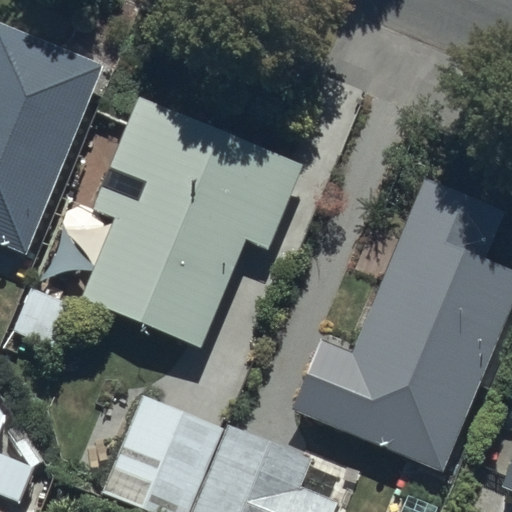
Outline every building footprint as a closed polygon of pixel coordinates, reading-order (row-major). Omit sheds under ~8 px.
[(0,236),(22,245),(97,62),(0,22),(0,236)] [(112,217),(79,292),(201,344),(244,238),(269,248),(300,161),(136,94),(90,207),(112,217)] [(352,348),(317,335),(293,404),(441,469),(511,291),(511,263),(487,254),(506,206),(418,171),(352,348)] [(0,488),(20,496),(45,430),(6,415),(21,377),(0,369),(0,488)] [(154,511),(185,511),(220,426),(139,392),(99,489),(154,511)] [(308,453),(226,421),(190,511),(329,511),(336,496),(297,481),(308,453)] [(511,456),(502,481),(511,485),(511,456)]
